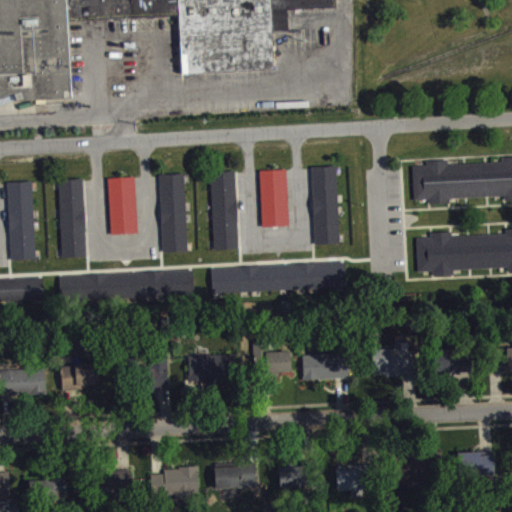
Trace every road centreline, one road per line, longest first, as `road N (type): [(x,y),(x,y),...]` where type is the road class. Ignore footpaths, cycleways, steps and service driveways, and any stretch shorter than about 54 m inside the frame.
road 1 (residential): [(0,147),(511,117)]
road 2 (residential): [(0,434),(511,409)]
